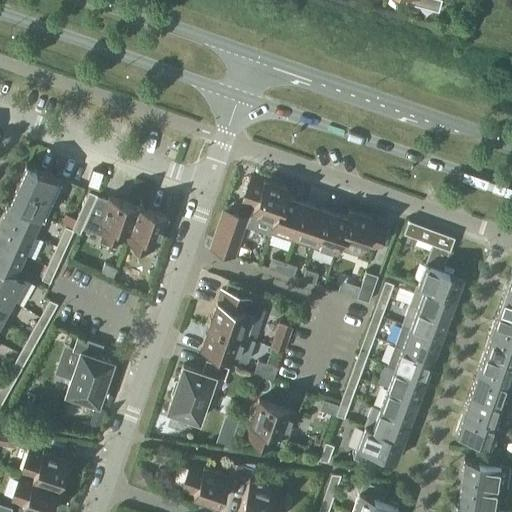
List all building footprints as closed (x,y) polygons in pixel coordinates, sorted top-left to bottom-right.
[(405,0),(404,3),(438,12),(440,0),(405,0)] [(25,162),(8,201),(26,209),(43,216),(60,178),(43,170),(25,162)] [(91,177),(98,180),(101,173),(93,170),(91,177)] [(270,231),(285,188),(252,176),(241,206),(253,209),(247,225),(269,233),(270,231)] [(270,231),(291,239),(304,203),(283,196),(286,188),(285,188),(270,231)] [(88,191),(82,204),(90,208),(96,196),(96,195),(88,191)] [(96,196),(90,208),(85,220),(81,228),(83,228),(84,226),(96,230),(125,240),(136,206),(108,196),(107,200),(100,197),(96,196)] [(8,201),(0,218),(0,220),(31,235),(40,216),(42,217),(43,216),(26,209),(8,201)] [(291,239),(312,247),(325,210),(304,203),(291,239)] [(79,212),(77,217),(85,220),(90,208),(82,204),(79,212)] [(136,206),(125,240),(153,250),(165,216),(153,212),(136,206)] [(312,247),(334,255),(349,210),(348,210),(345,217),(325,210),(312,247)] [(349,210),(334,255),(337,247),(358,255),(361,247),(372,251),(382,222),(349,210)] [(210,247),(233,255),(236,245),(245,219),(222,211),(210,247)] [(77,217),(71,229),(73,230),(79,233),(81,228),(85,220),(77,217)] [(434,245),(449,250),(454,236),(407,219),(402,233),(434,245)] [(0,220),(0,244),(23,255),(31,235),(0,220)] [(73,230),(71,229),(64,226),(58,240),(66,243),(73,230)] [(0,244),(0,268),(22,278),(23,278),(14,274),(23,255),(0,244)] [(246,259),(250,250),(236,245),(233,255),(246,259)] [(424,262),(416,283),(454,297),(462,276),(442,269),(449,250),(434,245),(427,263),(424,262)] [(52,252),(46,266),(55,269),(61,256),(52,252)] [(268,267),(280,271),(284,261),(271,257),(268,267)] [(105,261),(99,273),(111,278),(112,278),(117,266),(105,261)] [(284,261),(280,271),(292,276),(296,265),(284,261)] [(55,269),(46,266),(41,279),(49,283),(55,269)] [(0,293),(10,300),(22,278),(0,268),(0,293)] [(306,281),(314,283),(318,273),(305,268),(301,279),(306,281)] [(355,297),(368,302),(377,275),(365,271),(355,297)] [(130,287),(140,292),(145,294),(149,287),(148,287),(134,280),(131,287),(130,287)] [(384,280),(380,293),(388,296),(393,283),(384,280)] [(416,283),(409,304),(447,318),(454,297),(416,283)] [(511,292),(505,290),(498,310),(511,315),(511,292)] [(220,291),(208,324),(244,337),(246,338),(246,337),(254,316),(246,313),(250,302),(220,291)] [(0,293),(0,318),(10,300),(0,293)] [(388,296),(380,293),(375,304),(375,305),(383,309),(388,296)] [(57,303),(48,300),(41,312),(49,316),(57,303)] [(409,304),(401,324),(439,338),(447,318),(409,304)] [(494,321),(491,331),(492,331),(511,337),(511,315),(498,310),(494,321)] [(369,321),(365,333),(373,337),(378,324),(369,321)] [(36,322),(29,335),(37,339),(44,327),(36,322)] [(272,346),(282,350),(290,326),(278,322),(270,346),(272,346)] [(201,347),(237,359),(237,358),(244,361),(247,361),(254,340),(246,337),(246,338),(244,337),(208,324),(201,347)] [(394,344),(432,358),(439,338),(401,324),(394,344)] [(491,331),(484,351),(511,360),(511,337),(492,331),(491,331)] [(373,337),(365,333),(360,346),(368,349),(373,337)] [(37,339),(29,335),(22,347),(29,352),(37,339)] [(65,392),(97,403),(111,361),(97,356),(101,345),(101,344),(77,336),(73,349),(79,351),(65,392)] [(432,358),(394,344),(386,365),(393,367),(424,378),(432,358)] [(511,360),(484,351),(477,371),(511,383),(511,360)] [(15,360),(8,372),(15,377),(23,364),(15,360)] [(182,365),(167,409),(197,420),(207,392),(212,393),(218,377),(224,379),(228,368),(205,360),(201,371),(182,365)] [(253,371),(272,378),(276,367),(257,360),(253,371)] [(354,361),(350,374),(358,377),(363,365),(354,361)] [(393,367),(386,387),(417,399),(424,378),(393,367)] [(511,383),(477,371),(470,392),(508,405),(511,392),(511,383)] [(15,377),(8,372),(0,385),(8,390),(15,377)] [(358,377),(350,374),(345,386),(354,390),(358,377)] [(386,387),(378,407),(409,419),(417,399),(386,387)] [(470,392),(463,412),(501,425),(508,405),(470,392)] [(245,437),(274,447),(279,433),(286,435),(294,411),(258,399),(245,437)] [(323,399),(319,409),(334,414),(337,404),(323,399)] [(340,402),(335,414),(343,418),(348,405),(340,402)] [(364,424),(364,425),(402,439),(409,419),(378,407),(371,427),(364,424)] [(94,408),(88,426),(97,429),(103,411),(94,408)] [(229,444),(239,417),(226,412),(216,440),(229,444)] [(501,425),(463,412),(455,434),(467,438),(493,447),(501,425)] [(402,439),(364,425),(352,458),(379,467),(383,456),(394,460),(402,439)] [(0,430),(0,444),(12,446),(14,433),(0,430)] [(318,460),(327,461),(333,445),(325,442),(319,458),(318,460)] [(31,446),(21,475),(55,487),(65,458),(31,446)] [(462,471),(460,481),(461,481),(500,487),(505,488),(509,465),(464,458),(462,471)] [(226,475),(237,479),(242,464),(243,463),(229,461),(229,462),(225,474),(226,475)] [(226,475),(225,474),(192,462),(181,492),(216,504),(226,475)] [(237,479),(248,483),(253,468),(242,464),(237,479)] [(133,481),(144,484),(147,477),(145,472),(137,469),(133,481)] [(331,473),(325,489),(334,492),(340,474),(331,473)] [(46,511),(55,487),(21,475),(11,504),(34,511),(46,511)] [(276,511),(283,494),(272,490),(274,484),(251,476),(242,502),(238,511),(276,511)] [(362,480),(351,511),(350,511),(393,511),(396,504),(381,499),(385,488),(362,480)] [(461,481),(460,481),(459,490),(457,502),(497,508),(500,487),(461,481)] [(455,511),(496,511),(497,508),(457,502),(455,511)] [(0,503),(0,511),(9,511),(11,508),(0,503)]
